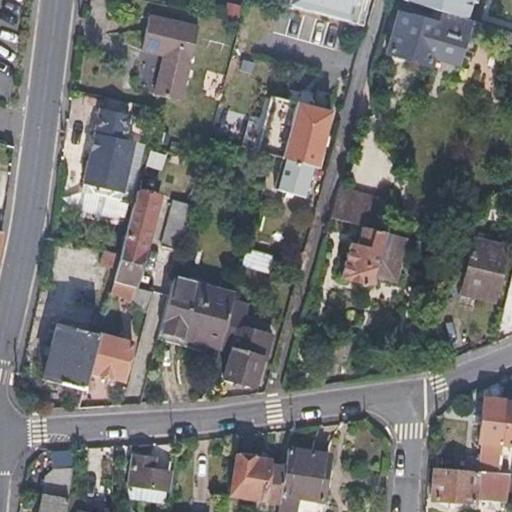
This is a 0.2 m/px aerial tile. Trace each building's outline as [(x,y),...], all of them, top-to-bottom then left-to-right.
[(253,0),(365,27),(372,0),(253,0)] [(409,0),(473,18),(479,0),(409,0)] [(461,41),(467,20),(442,12),(438,26),(399,14),(388,53),(429,65),(431,56),(455,63),(461,41)] [(200,28),(149,17),(142,52),(165,57),(156,97),(184,102),(200,28)] [(474,37),(493,42),(496,28),(467,20),(461,41),(472,44),(474,37)] [(511,33),(496,28),(493,42),(511,47),(511,33)] [(261,92),(245,149),(271,156),(312,167),(315,168),(329,112),(261,92)] [(126,117),(100,110),(83,182),(89,184),(93,194),(107,197),(114,191),(120,193),(132,142),(121,140),(126,117)] [(161,170),(165,154),(149,150),(145,166),(161,170)] [(312,167),(271,156),(260,193),(272,196),(274,190),(304,197),(312,167)] [(498,177),(479,172),(468,213),(484,217),(490,196),(493,197),(498,177)] [(342,190),(334,218),(362,226),(376,230),(384,202),(342,190)] [(115,268),(111,282),(134,288),(157,198),(136,192),(128,222),(119,254),(115,268)] [(180,253),(188,223),(169,218),(162,248),(180,253)] [(394,280),(405,239),(376,230),(362,226),(356,245),(351,243),(342,278),(369,286),(372,274),(394,280)] [(493,298),(508,244),(486,238),(488,230),(479,227),(474,247),(470,246),(468,253),(472,254),(462,289),(493,298)] [(272,257),(245,249),(241,265),(268,272),(272,257)] [(115,268),(119,254),(102,250),(99,264),(115,268)] [(134,288),(111,282),(109,293),(123,297),(123,300),(138,305),(145,310),(151,292),(134,288)] [(193,343),(219,350),(231,305),(171,288),(157,342),(191,351),(193,343)] [(231,305),(219,350),(230,353),(223,379),(254,387),(261,365),(263,358),(266,359),(271,337),(258,334),(255,326),(251,328),(246,314),(247,306),(232,301),(231,305)] [(97,337),(97,334),(57,323),(41,379),(82,391),(87,372),(97,337)] [(130,346),(97,337),(87,372),(121,381),(130,346)] [(354,343),(333,337),(326,362),(346,367),(354,343)] [(480,472),(499,473),(500,457),(501,445),(506,402),(483,400),(479,442),(483,443),(480,472)] [(511,402),(506,402),(501,445),(511,446),(511,402)] [(285,468),(279,503),(276,511),(296,511),(298,498),(322,502),(330,456),(288,449),(285,468)] [(255,463),(256,458),(237,455),(230,494),(279,503),(285,468),(268,465),(255,463)] [(500,457),(499,473),(509,474),(510,458),(500,457)] [(131,458),(127,484),(166,490),(168,473),(150,470),(151,461),(131,458)] [(37,511),(64,511),(72,469),(56,469),(46,477),(41,501),(40,501),(37,511)] [(508,499),(511,474),(509,474),(499,473),(480,472),(433,469),(431,500),(473,503),(473,498),(508,499)] [(166,490),(127,484),(125,496),(164,501),(166,490)]
